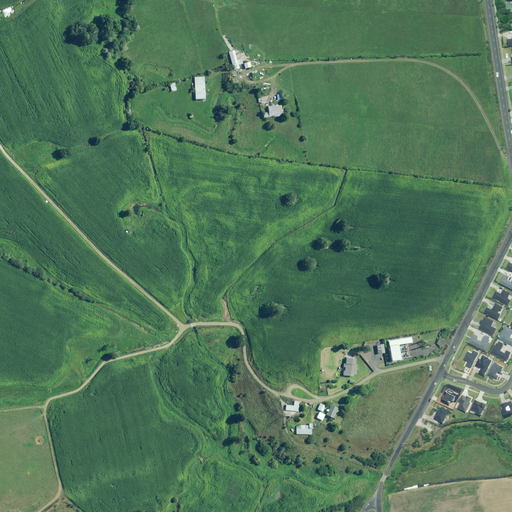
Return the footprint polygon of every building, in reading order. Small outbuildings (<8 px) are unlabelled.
[(244,69),(251,67),(249,62),(245,63),(244,60),(240,61),(240,59),(236,60),(234,51),(228,52),(233,70),(239,68),(238,65),(243,64),(244,69)] [(205,99),(204,77),(194,77),(195,99),(205,99)] [(263,112),(263,118),(282,117),(281,105),(267,106),(268,112),(263,112)] [(507,277),(503,275),(498,285),(511,291),(511,278),(510,283),(505,281),(507,277)] [(495,291),(492,298),(508,306),(510,300),(507,299),(509,293),(503,290),(501,294),(495,291)] [(502,307),(495,303),(491,310),(486,307),(484,312),(496,319),(497,318),(498,319),(501,313),(499,312),(502,307)] [(494,322),(485,317),(484,319),(482,318),(481,320),(480,319),(478,324),(481,325),(479,329),(492,335),(495,330),(490,328),(494,322)] [(511,330),(503,326),(496,340),(511,348),(511,345),(511,341),(508,339),(511,333),(510,332),(511,330)] [(478,335),(473,332),(468,343),(485,352),(490,342),(486,341),(488,336),(484,334),(481,341),(476,339),(478,335)] [(388,342),(391,359),(408,356),(406,344),(410,343),(411,337),(388,342)] [(502,345),(496,342),(494,346),(492,345),(491,347),(487,355),(504,364),(509,354),(505,352),(503,352),(502,354),(498,352),(502,345)] [(384,353),(382,344),(376,345),(377,354),(384,353)] [(466,366),(471,368),(478,353),(473,351),(472,354),(468,352),(464,360),(468,362),(466,366)] [(487,357),(482,355),(481,359),(478,358),(475,366),(481,368),(478,373),(484,376),(490,360),(486,359),(487,357)] [(355,359),(345,358),(345,364),(343,363),(343,367),(345,367),(344,371),(343,370),(342,375),(352,376),(353,374),(356,374),(357,365),(355,365),(355,359)] [(494,362),(487,375),(496,379),(498,376),(495,375),(497,371),(500,373),(503,366),(494,362)] [(445,391),(441,401),(449,405),(451,401),(453,402),(456,394),(448,390),(447,392),(445,391)] [(460,402),(458,408),(466,412),(470,403),(469,403),(471,398),(467,396),(466,397),(462,395),(459,402),(460,402)] [(475,400),(471,409),(476,412),(476,413),(480,415),(485,405),(475,400)] [(298,402),(293,401),(293,406),(285,405),(284,410),(297,412),(298,402)] [(506,403),(500,405),(503,415),(510,412),(511,414),(511,413),(511,403),(511,401),(506,403)] [(331,404),(328,409),(327,408),(326,411),(327,411),(325,415),(333,419),(338,407),(331,404)] [(442,423),(449,410),(446,409),(446,410),(441,407),(441,408),(439,407),(433,418),(442,423)] [(324,415),(319,412),(316,418),(321,420),(324,415)] [(312,429),(312,423),(308,423),(308,426),(295,425),(295,434),(310,434),(311,429),(312,429)]
